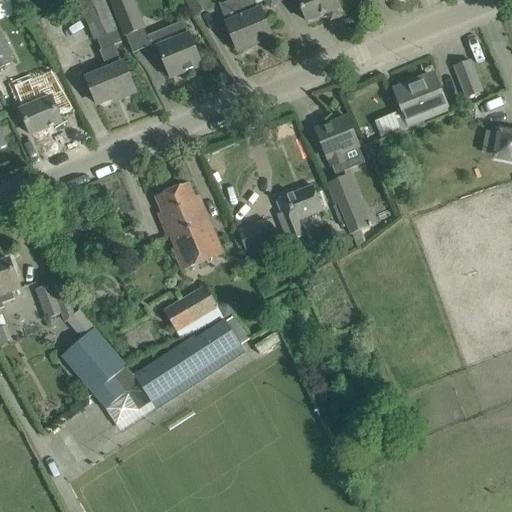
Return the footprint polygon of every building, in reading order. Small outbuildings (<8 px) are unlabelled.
[(104,0),(93,0),(79,6),(95,41),(97,40),(117,32),(118,31),(104,0)] [(144,29),(131,0),(110,0),(125,37),(144,29)] [(205,0),(185,0),(197,18),(211,9),(205,0)] [(234,0),(220,7),(227,24),(239,52),(272,38),(261,11),(259,11),(254,0),(234,0)] [(265,0),(271,8),(283,0),(298,0),(308,23),(338,10),(334,0),(265,0)] [(174,41),(158,48),(171,79),(203,66),(190,35),(189,35),(183,22),(169,28),(174,41)] [(0,70),(14,63),(0,35),(0,70)] [(95,76),(87,79),(98,106),(121,96),(122,99),(136,94),(123,64),(122,64),(115,46),(102,51),(100,52),(107,71),(95,76)] [(454,68),(467,100),(483,94),(470,62),(454,68)] [(394,90),(402,108),(409,127),(449,111),(434,74),(394,90)] [(32,136),(62,124),(51,98),(43,80),(29,86),(36,104),(21,111),(32,136)] [(479,116),(511,107),(509,98),(477,107),(479,116)] [(347,119),(317,131),(328,160),(329,160),(333,168),(336,176),(365,164),(359,148),(347,119)] [(511,131),(498,129),(492,161),(511,164),(511,131)] [(351,177),(330,185),(338,206),(339,205),(357,248),(366,242),(362,232),(372,228),(351,177)] [(168,237),(209,220),(199,197),(195,198),(189,184),(156,198),(162,213),(158,215),(166,234),(168,237)] [(282,214),(278,216),(288,243),(300,238),(294,223),(323,212),(314,187),(277,202),(282,214)] [(347,227),(349,233),(343,235),(350,252),(357,248),(339,205),(338,206),(334,207),(342,229),(347,227)] [(111,207),(50,229),(64,261),(83,254),(81,247),(120,233),(111,207)] [(223,254),(209,220),(168,237),(168,238),(171,237),(176,248),(173,250),(182,272),(223,254)] [(248,255),(275,245),(266,221),(239,232),(248,255)] [(266,266),(279,261),(276,253),(264,259),(266,266)] [(15,300),(12,293),(21,290),(9,260),(0,263),(0,310),(5,309),(3,304),(15,300)] [(48,320),(63,315),(52,285),(37,291),(48,320)] [(224,318),(206,287),(165,311),(181,339),(224,318)] [(67,321),(83,340),(95,330),(79,311),(67,321)] [(152,404),(241,346),(249,342),(243,332),(232,318),(197,341),(195,338),(134,377),(95,330),(83,340),(62,358),(107,411),(127,393),(146,394),(152,404)]
